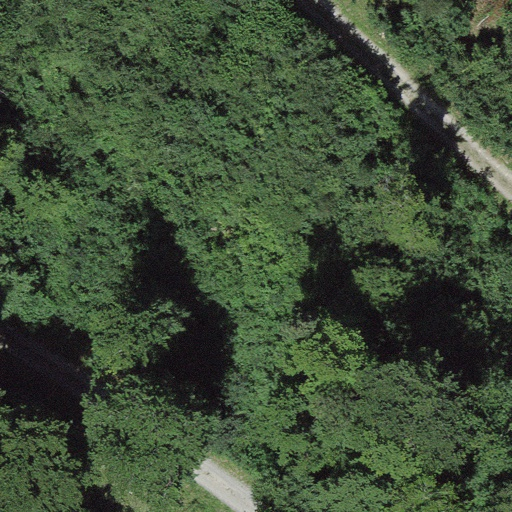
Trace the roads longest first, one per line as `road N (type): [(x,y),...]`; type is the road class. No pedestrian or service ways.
road 1 (track): [(261,511),(0,331)]
road 2 (track): [(511,182),(317,0)]
